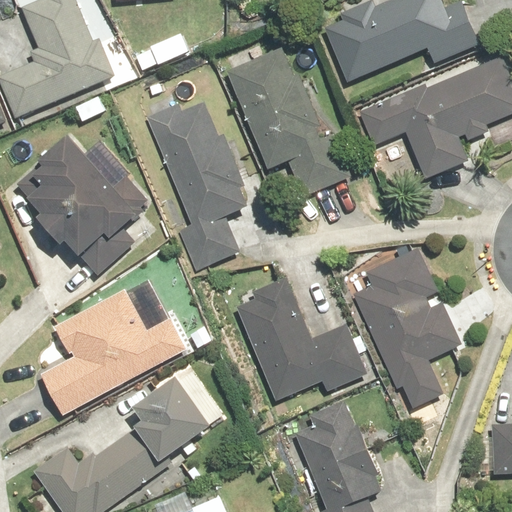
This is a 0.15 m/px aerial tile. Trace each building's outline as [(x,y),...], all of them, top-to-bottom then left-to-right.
[(0,76),(16,113),(114,70),(99,34),(93,36),(77,0),(35,0),(23,5),(40,46),(30,50),(34,59),(0,73),(0,76)] [(346,18),(327,26),(348,77),(428,44),(434,58),(480,39),(462,0),(447,0),(444,1),(443,0),(389,0),(375,6),(373,0),(369,0),(343,11),(346,18)] [(282,45),(228,67),(269,164),(288,156),(303,192),(352,171),(334,127),(320,133),(316,125),(322,122),(300,69),(293,71),(282,45)] [(511,109),(511,76),(502,53),(428,85),(426,80),(357,109),(372,145),(409,129),(427,173),(469,156),(459,132),(465,129),(467,135),(489,126),(487,120),(511,109)] [(101,96),(73,109),(80,123),(108,110),(101,96)] [(219,131),(204,96),(181,106),(178,100),(146,114),(192,221),(179,227),(196,268),(243,248),(227,211),(249,202),(241,184),(246,182),(224,129),(219,131)] [(42,159),(19,180),(42,206),(37,210),(60,236),(65,231),(98,269),(103,264),(110,271),(159,228),(144,211),(153,202),(101,143),(94,149),(84,137),(78,141),(66,128),(38,154),(42,159)] [(353,290),(403,408),(444,391),(429,356),(461,342),(443,299),(432,304),(427,292),(438,287),(421,245),(367,268),(373,282),(353,290)] [(255,296),(236,304),(275,396),(322,376),(327,389),(368,372),(346,320),(313,334),(287,273),(252,288),(255,296)] [(188,344),(171,314),(148,326),(124,283),(54,320),(71,352),(39,369),(62,412),(188,344)] [(34,468),(66,511),(88,511),(92,510),(93,511),(101,511),(173,459),(168,452),(212,419),(176,371),(133,402),(142,414),(135,420),(137,423),(94,454),(92,450),(80,459),(67,443),(34,468)] [(313,422),(296,429),(328,505),(318,510),(318,511),(376,511),(368,492),(385,484),(357,418),(353,420),(343,396),(308,410),(313,422)] [(511,420),(492,422),(495,473),(511,472),(511,420)]
